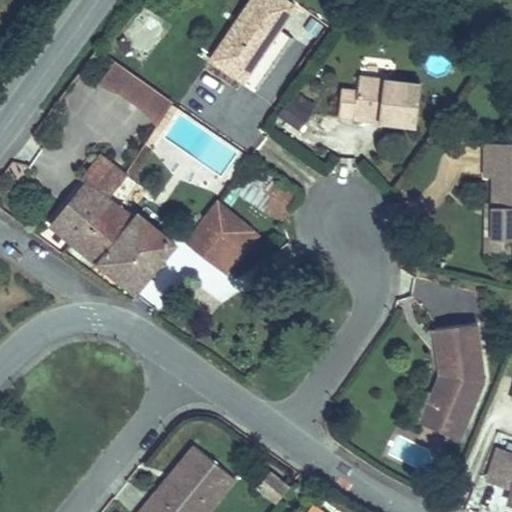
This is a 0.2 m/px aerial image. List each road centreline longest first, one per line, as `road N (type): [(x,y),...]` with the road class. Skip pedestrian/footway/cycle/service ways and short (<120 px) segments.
road 1 (residential): [(0,365),(60,316),(120,315),(441,511)]
road 2 (secondary): [(0,139),(98,0)]
